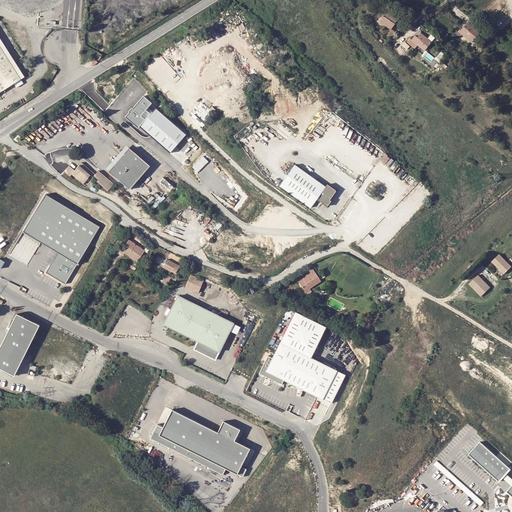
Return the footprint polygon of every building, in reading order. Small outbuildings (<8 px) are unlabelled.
[(500,5),(490,14),(500,24),(510,14),(500,5)] [(390,27),(398,18),(391,12),(388,9),(380,18),(390,27)] [(393,9),(391,12),(398,18),(400,16),(393,9)] [(402,21),(398,18),(390,27),(393,30),(402,21)] [(469,43),(479,33),(468,23),(459,33),(469,43)] [(430,39),(420,31),(416,36),(413,33),(409,37),(418,45),(422,49),(430,39)] [(0,94),(15,86),(17,89),(24,85),(22,81),(26,79),(0,38),(0,94)] [(443,55),(438,50),(431,57),(437,62),(443,55)] [(138,128),(169,155),(186,134),(156,107),(152,111),(148,108),(151,103),(143,96),(124,117),(137,129),(138,128)] [(129,148),(109,171),(129,189),(149,165),(129,148)] [(381,160),(389,166),(394,159),(385,153),(381,160)] [(192,168),(197,173),(209,162),(203,157),(192,168)] [(318,196),(327,184),(296,162),(281,182),(312,205),(318,196)] [(68,163),(62,168),(68,174),(71,171),(85,183),(92,175),(78,163),(73,168),(68,163)] [(94,175),(99,179),(97,181),(108,189),(114,181),(98,170),(94,175)] [(327,184),(318,196),(328,203),(332,198),(331,197),(337,188),(329,181),(327,184)] [(100,226),(46,194),(23,231),(58,252),(46,273),(65,284),(100,226)] [(130,240),(122,250),(126,253),(137,261),(145,251),(130,240)] [(490,261),(503,273),(510,266),(498,253),(490,261)] [(167,259),(163,266),(175,273),(180,266),(167,259)] [(308,284),(318,278),(311,264),(307,267),(309,270),(297,277),(303,289),(309,286),(308,284)] [(172,278),(161,271),(157,277),(167,285),(172,278)] [(468,283),(474,289),(483,281),(477,274),(468,283)] [(203,281),(190,275),(185,287),(198,292),(203,281)] [(483,281),(474,289),(480,296),(489,287),(483,281)] [(233,324),(178,296),(164,324),(198,341),(194,349),(215,360),(230,330),(233,324)] [(280,342),(311,357),(326,327),(296,312),(280,342)] [(40,325),(17,313),(0,346),(0,368),(14,375),(40,325)] [(240,327),(233,324),(230,330),(237,334),(240,327)] [(311,357),(280,342),(273,358),(268,356),(259,373),(282,384),(284,380),(331,403),(345,374),(311,357)] [(157,424),(150,438),(223,475),(226,468),(243,477),(247,469),(241,466),(250,448),(234,440),(240,429),(223,421),(218,432),(172,409),(163,427),(157,424)] [(469,454),(499,481),(502,478),(506,473),(510,469),(480,442),(469,454)] [(434,464),(481,506),(484,503),(437,461),(434,464)] [(511,478),(506,473),(502,478),(511,486),(511,485),(511,478)]
